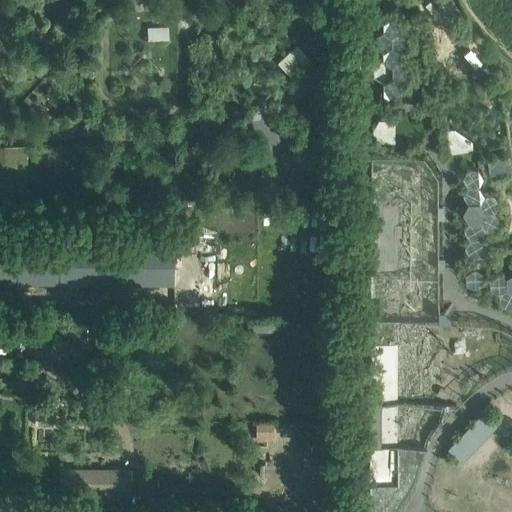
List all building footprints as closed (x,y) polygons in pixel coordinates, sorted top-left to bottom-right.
[(56,37),(32,15),(30,16),(18,30),(42,52),(43,51),(56,37)] [(55,26),(51,28),(56,36),(60,33),(63,31),(65,29),(61,22),(59,23),(55,26)] [(168,26),(147,27),(147,38),(168,38),(168,26)] [(299,48),(296,44),(277,62),(293,79),(312,61),(308,56),(299,48)] [(326,44),(325,63),(337,64),(338,49),(338,45),(327,44),(326,44)] [(382,59),(374,64),(374,75),(383,80),(392,74),(392,64),(391,64),(383,59),(382,59)] [(337,64),(325,63),(324,91),(323,101),(336,101),(337,64)] [(376,121),(371,130),(376,139),(387,139),(392,130),(386,121),(376,121)] [(447,128),(450,151),(469,148),(473,148),(472,139),(454,126),(447,128)] [(0,148),(0,190),(24,190),(24,149),(1,149),(0,148)] [(270,174),(262,173),(262,197),(271,198),(270,174)] [(468,202),(464,211),(469,220),(479,219),(484,210),(479,202),(468,202)] [(398,204),(371,203),(370,274),(398,274),(398,204)] [(175,242),(0,240),(0,282),(175,284),(175,242)] [(443,308),(438,308),(438,320),(450,320),(450,316),(450,314),(444,308),(443,308)] [(65,313),(45,313),(45,321),(52,321),(52,326),(62,326),(62,322),(65,322),(65,313)] [(100,313),(87,313),(87,325),(100,325),(100,313)] [(281,320),(252,320),(252,330),(281,330),(281,320)] [(389,344),(370,344),(370,402),(369,444),(369,483),(393,483),(397,483),(397,472),(397,442),(397,432),(397,423),(397,415),(397,403),(398,345),(389,344)] [(54,411),(34,411),(33,426),(54,426),(54,411)] [(482,411),(447,446),(462,460),(497,424),(482,411)] [(86,490),(85,469),(59,468),(59,490),(86,490)] [(86,490),(92,490),(91,504),(122,505),(122,491),(124,491),(124,470),(85,469),(86,490)]
